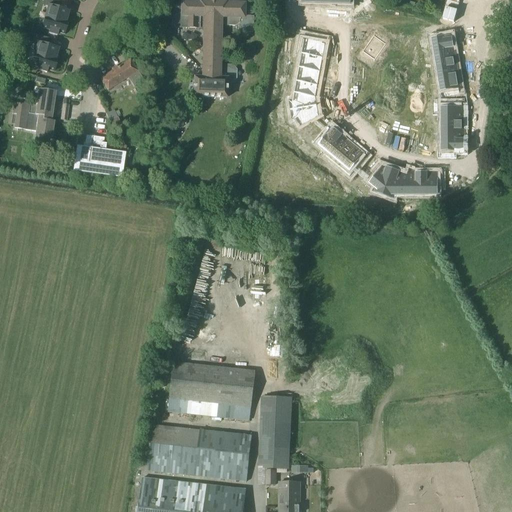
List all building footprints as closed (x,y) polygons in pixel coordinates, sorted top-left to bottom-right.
[(61,3),(49,0),(43,0),(42,6),(47,7),(41,29),(49,31),(48,34),(56,36),(57,33),(64,35),(68,23),(66,23),(69,12),(59,9),(61,3)] [(231,66),(220,66),(220,24),(225,28),(234,28),(239,25),(239,33),(252,33),(253,18),(250,18),(250,4),(244,4),(244,3),(226,2),(226,0),(204,0),(198,0),(199,2),(176,2),(175,15),(172,20),(172,26),(175,29),(198,30),(198,31),(203,32),(202,79),(194,79),(194,99),(226,99),(227,84),(231,84),(236,79),(236,71),(231,66)] [(430,31),(432,21),(416,17),(413,27),(430,31)] [(344,40),(345,30),(323,29),(323,34),(332,35),(332,39),(344,40)] [(388,41),(375,32),(359,54),(373,63),(388,41)] [(49,46),(50,40),(34,36),(32,43),(37,44),(30,66),(39,68),(38,71),(46,74),(47,71),(54,73),(57,61),(55,60),(58,49),(49,46)] [(297,54),(301,55),(322,59),(325,45),(322,44),(323,40),(300,36),(297,54)] [(451,36),(432,40),(434,54),(453,50),(451,36)] [(453,50),(434,54),(436,63),(455,59),(453,50)] [(301,55),(299,69),(320,73),(322,59),(301,55)] [(455,59),(436,63),(437,71),(456,68),(455,59)] [(128,79),(134,89),(144,83),(139,76),(139,77),(137,74),(138,73),(130,61),(100,80),(107,91),(128,79)] [(456,68),(437,71),(438,78),(457,75),(456,68)] [(299,69),(296,82),(317,86),(320,73),(299,69)] [(457,75),(438,78),(441,96),(457,93),(457,89),(460,89),(457,75)] [(296,82),(294,94),(315,98),(317,86),(296,82)] [(34,146),(48,148),(49,143),(50,143),(54,115),(52,115),(55,93),(41,91),(40,96),(39,96),(37,108),(15,105),(13,116),(17,116),(15,130),(36,133),(34,146)] [(292,102),(289,103),(290,112),(317,107),(315,98),(294,94),(292,102)] [(69,102),(63,101),(60,121),(66,122),(69,102)] [(436,104),(436,112),(442,112),(442,121),(463,120),(463,108),(460,108),(460,104),(436,104)] [(317,107),(290,112),(292,121),(295,120),(300,127),(318,117),(317,107)] [(105,116),(113,132),(122,128),(118,119),(114,112),(105,116)] [(463,120),(442,121),(442,130),(463,130),(463,120)] [(328,129),(317,144),(328,153),(342,137),(333,129),(331,131),(328,129)] [(463,130),(442,130),(442,140),(463,140),(463,130)] [(104,145),(104,144),(104,140),(86,137),(84,149),(76,148),(73,173),(122,180),(125,155),(124,154),(125,147),(105,143),(104,145)] [(328,153),(325,157),(332,163),(349,143),(342,137),(328,153)] [(293,153),(296,144),(276,138),(273,148),(293,153)] [(463,140),(442,140),(442,156),(452,156),(452,152),(463,152),(463,140)] [(349,143),(332,163),(340,169),(357,149),(349,143)] [(69,146),(59,144),(58,152),(67,154),(69,146)] [(357,149),(340,169),(350,178),(365,160),(362,157),(364,155),(357,149)] [(378,167),(366,181),(370,184),(376,189),(375,193),(383,196),(392,171),(383,167),(381,170),(378,167)] [(392,171),(383,196),(392,199),(393,195),(401,195),(401,174),(392,171)] [(401,174),(401,195),(415,195),(415,174),(409,172),(408,176),(401,174)] [(416,174),(415,174),(415,195),(427,195),(427,174),(416,174)] [(437,174),(427,174),(427,195),(437,195),(437,191),(437,188),(441,188),(441,177),(437,177),(437,174)] [(232,306),(222,306),(221,314),(232,314),(232,306)] [(225,346),(230,339),(220,333),(216,340),(225,346)] [(243,351),(232,353),(233,360),(245,357),(243,351)] [(173,363),(169,400),(167,413),(249,422),(255,372),(173,363)] [(260,398),(257,470),(288,471),(291,399),(260,398)] [(147,472),(195,477),(247,483),(252,437),(151,427),(147,472)] [(276,472),(266,471),(265,485),(276,486),(276,472)] [(278,511),(300,511),(300,504),(298,504),(298,484),(279,484),(278,511)]
